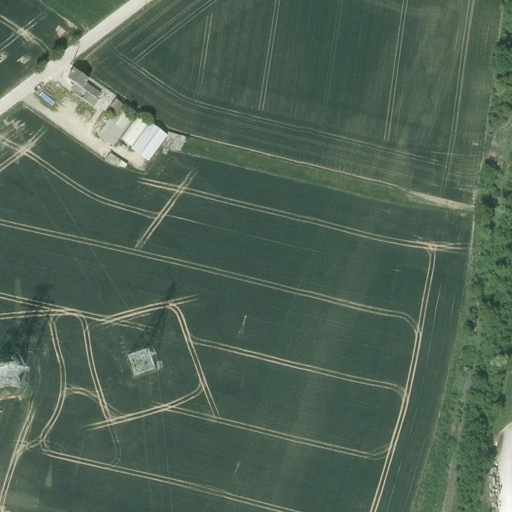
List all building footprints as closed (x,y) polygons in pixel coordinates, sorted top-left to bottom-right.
[(85,84),(87,80),(72,69),(66,79),(74,84),(81,89),(85,84)] [(87,80),(85,84),(100,93),(98,95),(99,96),(103,92),(87,80)] [(81,89),(74,84),(69,92),(72,93),(82,100),(93,107),(95,108),(102,99),(99,97),(99,96),(98,95),(100,93),(85,84),(81,89)] [(116,112),(118,109),(121,105),(115,100),(109,107),(114,110),(116,112)] [(116,112),(114,110),(108,120),(97,136),(112,147),(131,120),(125,115),(127,112),(121,107),(119,109),(118,109),(116,112)] [(166,138),(161,146),(170,150),(179,152),(182,146),(185,138),(167,133),(166,138)] [(110,154),(105,161),(123,168),(126,165),(122,162),(126,157),(114,149),(110,154)]
